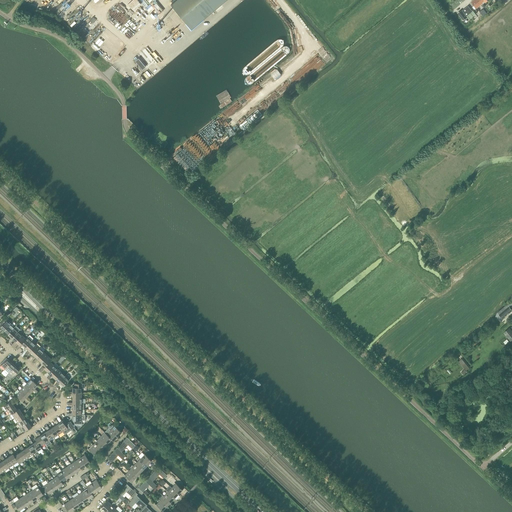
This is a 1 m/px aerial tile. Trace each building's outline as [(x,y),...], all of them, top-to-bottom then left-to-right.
[(175,0),(170,4),(191,29),(225,0),(175,0)] [(455,8),(457,6),(463,2),(461,0),(456,0),(451,4),(455,8)] [(472,0),(471,1),(477,8),(485,2),(487,0),(472,0)] [(458,13),(465,22),(472,17),(474,20),(478,17),(473,10),(472,11),(468,6),(462,11),(461,10),(458,13)] [(135,61),(142,69),(145,67),(138,58),(135,61)] [(511,310),(511,301),(508,305),(508,304),(498,313),(503,318),(511,310)] [(1,331),(3,333),(5,331),(4,331),(10,324),(6,320),(0,326),(0,327),(3,330),(1,331)] [(8,334),(14,328),(10,324),(4,331),(5,331),(8,334)] [(14,328),(8,334),(11,337),(9,339),(11,340),(13,339),(12,338),(18,331),(20,329),(16,326),(14,328)] [(16,342),(22,335),(18,331),(12,338),(13,339),(16,342)] [(17,346),(19,348),(21,346),(20,345),(21,344),(26,339),(22,335),(16,342),(19,345),(17,346)] [(21,344),(25,347),(31,341),(33,338),(29,335),(26,339),(21,344)] [(27,352),(28,353),(30,352),(29,351),(35,344),(31,341),(25,347),(28,350),(27,352)] [(33,355),(39,348),(35,344),(29,351),(30,352),(33,355)] [(35,359),(36,361),(38,359),(37,358),(43,352),(39,348),(33,355),(36,358),(35,359)] [(41,362),(47,356),(43,352),(37,358),(38,359),(41,362)] [(47,356),(41,362),(45,366),(49,361),(50,361),(51,359),(47,356)] [(1,365),(5,369),(11,362),(10,361),(7,358),(1,365)] [(11,362),(5,369),(9,373),(15,366),(12,363),(14,362),(12,360),(10,361),(11,362)] [(47,371),(53,365),(52,363),(50,361),(49,361),(45,366),(43,367),(44,369),(47,371)] [(9,373),(7,375),(11,379),(22,367),(20,365),(17,368),(15,366),(9,373)] [(53,365),(47,371),(50,374),(49,376),(50,378),(52,376),(51,375),(57,368),(53,365)] [(55,379),(61,372),(57,368),(51,375),(52,376),(55,379)] [(61,372),(55,379),(58,382),(56,383),(58,385),(60,383),(59,382),(65,376),(61,372)] [(69,380),(65,376),(59,382),(60,383),(63,386),(69,380)] [(31,379),(27,383),(34,389),(34,388),(37,385),(31,379)] [(34,391),(36,390),(34,388),(34,389),(27,383),(23,387),(30,393),(33,390),(34,391)] [(70,392),(70,394),(72,394),(72,393),(81,393),(81,388),(84,388),(84,383),(74,383),(74,387),(72,387),(72,392),(70,392)] [(30,393),(23,387),(20,391),(26,397),(27,396),(30,393)] [(27,399),(29,397),(27,396),(26,397),(20,391),(16,395),(22,401),(25,398),(27,399)] [(3,406),(6,410),(14,405),(13,404),(11,401),(3,406)] [(16,405),(15,403),(13,404),(14,405),(6,410),(9,415),(11,414),(11,413),(17,410),(14,406),(16,405)] [(19,408),(17,410),(11,413),(11,414),(14,418),(22,413),(21,412),(19,408)] [(24,413),(23,411),(21,412),(22,413),(14,418),(17,422),(25,417),(22,414),(24,413)] [(25,417),(17,422),(20,427),(28,422),(27,421),(25,417)] [(30,422),(29,419),(27,421),(28,422),(20,427),(24,431),(31,426),(29,423),(30,422)] [(57,421),(55,423),(56,424),(58,424),(63,431),(67,428),(62,421),(59,423),(57,421)] [(53,427),(58,434),(63,431),(58,424),(56,424),(53,427)] [(112,424),(108,428),(109,428),(117,436),(121,432),(114,425),(112,424)] [(48,427),(46,429),(48,431),(49,430),(54,437),(58,434),(53,427),(50,429),(48,427)] [(109,428),(105,432),(111,439),(113,441),(117,436),(110,430),(109,428)] [(44,433),(49,440),(52,439),(54,437),(49,430),(48,431),(44,433)] [(104,432),(100,436),(107,443),(111,439),(105,432),(104,432)] [(39,433),(37,435),(39,437),(40,436),(45,443),(49,440),(44,433),(41,435),(39,433)] [(35,439),(36,441),(37,441),(40,446),(45,443),(40,436),(39,437),(35,439)] [(96,440),(103,447),(107,443),(100,436),(96,440)] [(132,448),(135,445),(138,442),(136,441),(135,441),(133,443),(126,437),(116,448),(120,452),(121,452),(128,444),(132,448)] [(92,444),(99,451),(103,447),(96,440),(92,444)] [(32,441),(30,443),(31,445),(32,444),(37,451),(42,448),(40,446),(37,441),(36,441),(33,443),(32,441)] [(27,447),(33,454),(37,451),(32,444),(31,445),(27,447)] [(99,451),(92,444),(88,449),(95,455),(99,451)] [(23,447),(21,449),(22,451),(23,450),(28,458),(33,454),(27,447),(24,449),(23,447)] [(125,456),(121,452),(120,452),(116,448),(107,458),(111,462),(118,455),(122,459),(125,456)] [(18,453),(23,461),(28,458),(23,450),(22,451),(18,453)] [(12,455),(8,457),(13,464),(17,462),(18,461),(14,456),(13,454),(14,454),(12,451),(10,453),(12,455)] [(14,456),(18,461),(17,462),(19,464),(23,461),(18,453),(14,456)] [(79,458),(85,466),(90,463),(84,454),(79,458)] [(140,458),(147,465),(151,460),(144,454),(140,458)] [(3,457),(1,459),(3,461),(4,460),(9,468),(13,464),(8,457),(5,459),(3,457)] [(85,466),(79,458),(75,461),(80,469),(85,466)] [(147,465),(140,458),(136,462),(144,469),(147,465)] [(0,462),(0,464),(4,471),(9,468),(4,460),(3,461),(0,462)] [(80,469),(75,461),(70,464),(75,472),(80,469)] [(144,469),(136,462),(133,466),(140,473),(144,469)] [(75,472),(70,464),(65,467),(71,475),(75,472)] [(140,473),(133,466),(129,470),(136,477),(140,473)] [(71,475),(65,467),(60,470),(66,478),(71,475)] [(158,467),(148,477),(152,481),(159,474),(164,478),(167,475),(158,467)] [(66,478),(60,470),(56,474),(57,476),(61,482),(66,478)] [(136,477),(129,470),(125,475),(132,481),(136,477)] [(52,479),(58,487),(63,484),(61,482),(57,476),(52,479)] [(138,488),(142,492),(149,484),(154,488),(157,485),(152,481),(148,477),(138,488)] [(58,487),(52,479),(48,482),(53,490),(58,487)] [(91,482),(96,491),(101,487),(96,479),(91,482)] [(44,487),(42,488),(45,493),(46,493),(47,492),(48,493),(53,490),(48,482),(43,485),(44,487)] [(96,491),(91,482),(86,486),(88,488),(92,494),(96,491)] [(176,483),(171,488),(178,494),(182,490),(176,483)] [(42,488),(40,484),(37,486),(33,489),(38,498),(45,493),(42,488)] [(136,495),(137,494),(127,484),(119,492),(122,495),(126,491),(133,498),(136,495)] [(171,488),(170,486),(166,490),(168,492),(174,498),(178,494),(171,488)] [(83,491),(88,499),(93,496),(92,494),(88,488),(83,491)] [(38,498),(33,489),(28,493),(33,501),(38,498)] [(78,494),(84,502),(88,499),(83,491),(78,494)] [(174,498),(168,492),(164,496),(170,502),(174,498)] [(33,501),(28,493),(23,496),(29,504),(33,501)] [(73,497),(79,505),(84,502),(78,494),(73,497)] [(164,496),(162,494),(158,498),(160,500),(166,506),(170,502),(164,496)] [(147,505),(136,495),(133,498),(129,503),(128,503),(131,506),(135,502),(143,509),(146,506),(147,505)] [(29,504),(23,496),(19,499),(24,507),(29,504)] [(79,505),(73,497),(69,500),(74,509),(79,505)] [(24,507),(19,499),(14,502),(12,500),(9,502),(15,510),(18,508),(19,510),(24,507)] [(74,509),(69,500),(64,504),(69,511),(74,509)] [(105,511),(112,504),(107,500),(101,507),(105,511)] [(166,506),(160,500),(156,504),(162,511),(166,506)]
